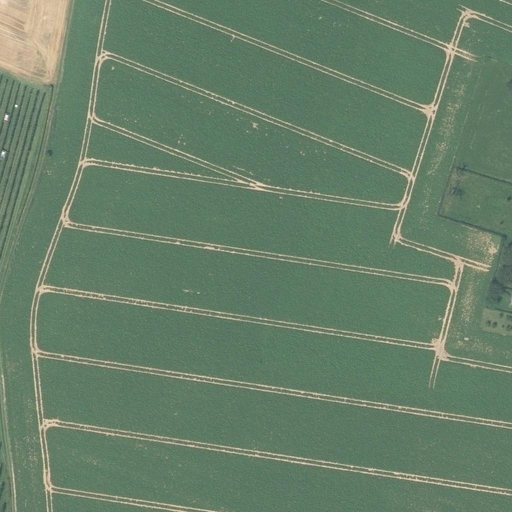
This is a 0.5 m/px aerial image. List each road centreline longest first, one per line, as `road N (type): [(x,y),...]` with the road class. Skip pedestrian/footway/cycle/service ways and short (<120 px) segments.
road 1 (track): [(0,291),(39,161),(70,0)]
road 2 (track): [(13,511),(0,374)]
